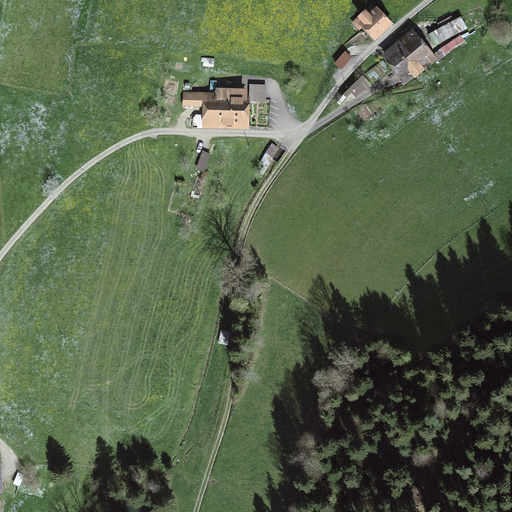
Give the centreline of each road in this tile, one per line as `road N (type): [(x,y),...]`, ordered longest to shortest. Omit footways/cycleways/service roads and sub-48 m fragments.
road 1 (track): [(196,511),(230,390),(239,240),(301,133)]
road 2 (track): [(0,257),(60,188),(140,135),(301,133)]
road 3 (residential): [(301,133),(355,63),(430,0)]
